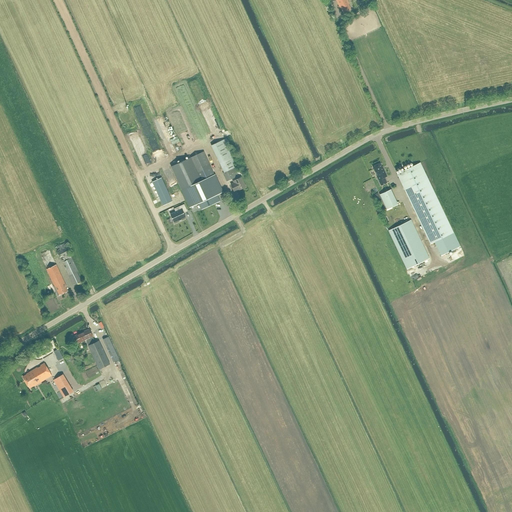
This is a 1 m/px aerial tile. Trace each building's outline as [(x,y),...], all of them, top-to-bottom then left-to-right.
[(351,8),(348,4),(349,3),(347,0),(336,0),(339,6),(338,7),(339,8),(341,7),(343,12),(351,8)] [(169,140),(172,145),(179,142),(176,136),(169,140)] [(212,145),(216,156),(224,172),(223,172),(227,181),(233,178),(234,180),(233,181),(234,183),(231,184),(234,191),(237,190),(246,186),(241,177),(239,178),(238,176),(236,177),(235,175),(236,175),(235,172),(235,171),(234,168),(236,167),(224,139),(212,145)] [(222,197),(219,189),(221,188),(204,151),(188,158),(171,167),(183,194),(188,191),(193,201),(206,195),(207,195),(208,197),(210,196),(212,201),(222,197)] [(383,169),(380,163),(373,166),(377,176),(381,185),(386,182),(384,177),(387,176),(383,169)] [(430,244),(453,232),(420,163),(397,174),(430,244)] [(161,178),(153,182),(163,205),(172,201),(161,178)] [(391,189),(379,194),(387,209),(398,204),(391,189)] [(188,212),(185,205),(175,210),(177,212),(171,215),(175,223),(180,221),(182,220),(186,218),(185,214),(188,212)] [(388,230),(406,269),(429,258),(411,220),(388,230)] [(172,234),(174,239),(197,227),(195,223),(172,234)] [(81,274),(70,251),(61,255),(72,278),(81,274)] [(58,295),(68,291),(66,286),(56,264),(47,269),(55,286),(54,287),(58,295)] [(95,343),(93,337),(89,329),(73,336),(72,337),(74,340),(75,341),(77,340),(78,343),(86,340),(89,346),(99,369),(110,363),(100,341),(95,343)] [(119,359),(109,337),(103,339),(113,362),(119,359)] [(61,368),(66,366),(59,350),(53,352),(61,368)] [(33,386),(52,375),(44,363),(30,372),(23,376),(30,388),(33,386)] [(58,388),(67,382),(63,374),(54,380),(58,388)] [(128,390),(122,379),(115,382),(121,393),(128,390)] [(73,392),(67,382),(58,388),(64,397),(73,392)]
